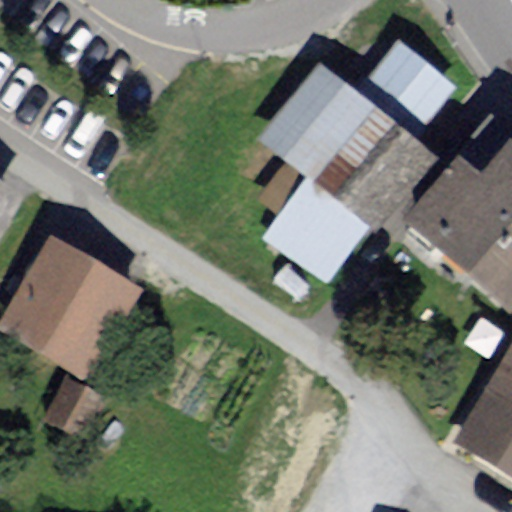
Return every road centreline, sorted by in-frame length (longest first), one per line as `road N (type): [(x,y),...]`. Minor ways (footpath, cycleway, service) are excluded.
road 1 (residential): [(0,152),(315,354)]
road 2 (residential): [(333,0),(285,24),(196,38),(143,23),(107,0)]
